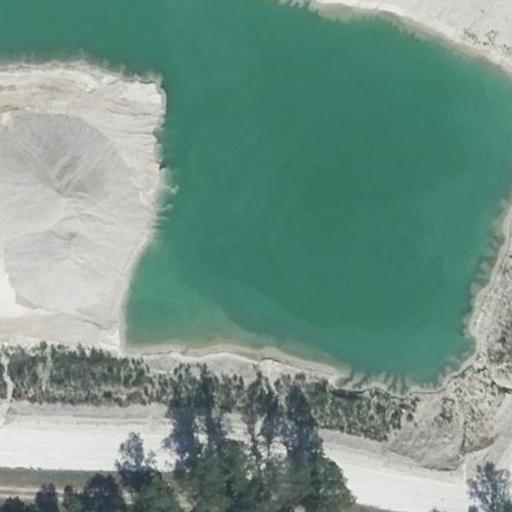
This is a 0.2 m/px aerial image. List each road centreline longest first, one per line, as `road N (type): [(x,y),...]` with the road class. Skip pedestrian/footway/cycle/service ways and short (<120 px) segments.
road 1 (unclassified): [(0,422),(340,434),(486,486),(511,428)]
road 2 (track): [(0,493),(231,511)]
